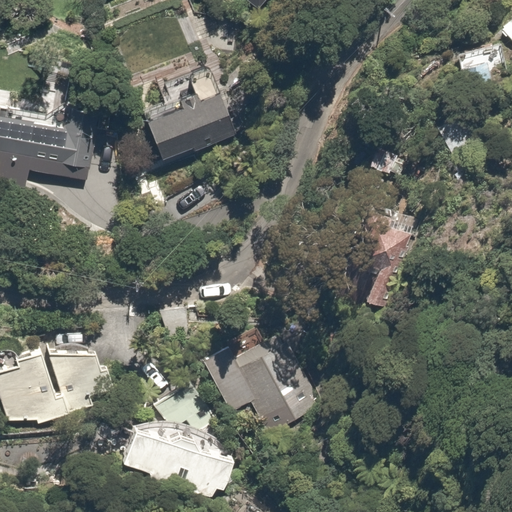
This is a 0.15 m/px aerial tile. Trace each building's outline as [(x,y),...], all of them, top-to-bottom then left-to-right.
[(209,89),(140,113),(155,156),(224,132),(209,89)] [(63,102),(60,122),(0,112),(0,164),(83,177),(90,126),(85,125),(88,106),(63,102)] [(369,137),(361,160),(392,171),(400,149),(369,137)] [(354,203),(343,251),(331,249),(320,298),(332,301),(381,312),(403,215),(354,203)] [(6,349),(8,361),(0,363),(0,425),(105,403),(92,343),(52,352),(49,340),(6,349)] [(222,404),(242,394),(252,416),(278,404),(253,351),(227,363),(207,372),(222,404)] [(149,430),(120,423),(107,472),(214,499),(226,449),(199,443),(212,392),(162,379),(149,430)]
